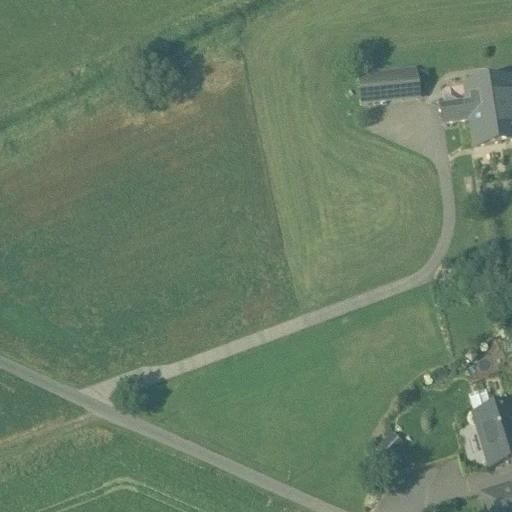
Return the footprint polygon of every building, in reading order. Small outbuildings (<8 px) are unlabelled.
[(416,73),(359,78),(361,105),(418,100),(416,73)] [(511,91),(510,80),(465,87),(467,104),(470,122),(475,151),(511,144),(511,91)] [(467,104),(441,108),(445,126),(470,122),(467,104)] [(499,280),(463,284),(465,302),(502,296),(499,280)] [(511,413),(510,407),(475,418),(491,469),(511,461),(511,413)] [(511,511),(511,488),(482,498),(485,511),(511,511)]
